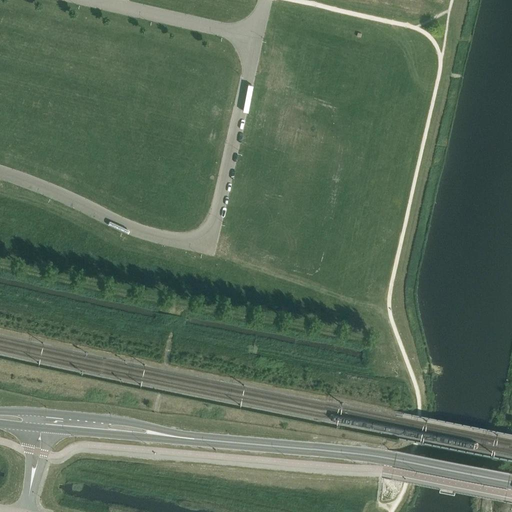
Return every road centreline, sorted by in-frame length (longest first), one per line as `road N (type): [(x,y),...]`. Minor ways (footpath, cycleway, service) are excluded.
road 1 (unclassified): [(0,170),(176,242),(211,236),(257,40)]
road 2 (tertiary): [(164,436),(351,454),(508,482)]
road 3 (unclassified): [(89,0),(257,40)]
road 4 (tertiary): [(164,436),(45,413)]
